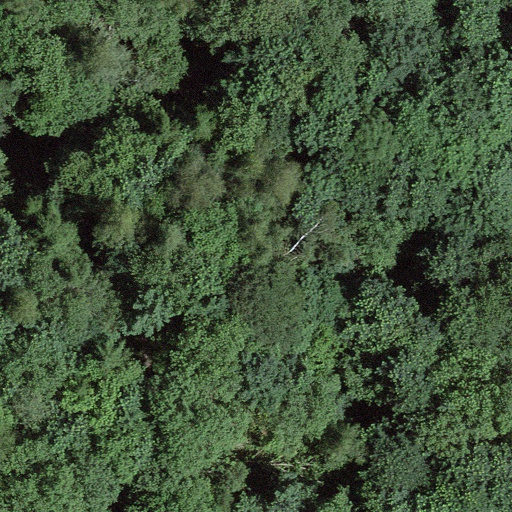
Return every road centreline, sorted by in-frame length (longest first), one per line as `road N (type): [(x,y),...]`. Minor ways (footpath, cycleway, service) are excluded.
road 1 (track): [(511,384),(443,348),(317,219),(211,85),(96,108),(48,180),(135,365),(139,511)]
road 2 (track): [(194,0),(96,108)]
